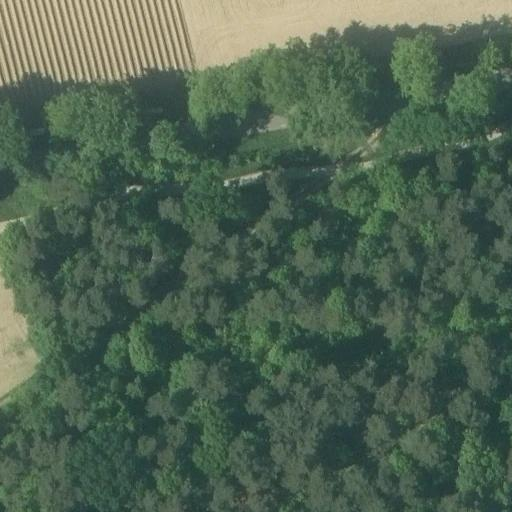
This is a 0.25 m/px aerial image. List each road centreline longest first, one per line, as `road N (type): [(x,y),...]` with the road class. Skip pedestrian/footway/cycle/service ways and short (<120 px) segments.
road 1 (tertiary): [(0,167),(511,79)]
road 2 (track): [(0,409),(328,171)]
